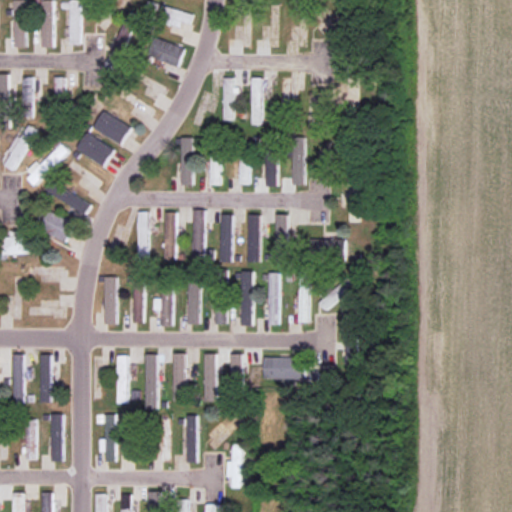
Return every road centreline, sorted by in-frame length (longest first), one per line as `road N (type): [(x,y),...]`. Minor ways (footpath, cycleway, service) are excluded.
road 1 (residential): [(79,511),(83,285),(91,244),(201,61),(208,0)]
road 2 (residential): [(0,338),(330,343)]
road 3 (residential): [(0,475),(222,477)]
road 4 (residential): [(112,199),(320,199)]
road 5 (residential): [(201,61),(322,62)]
